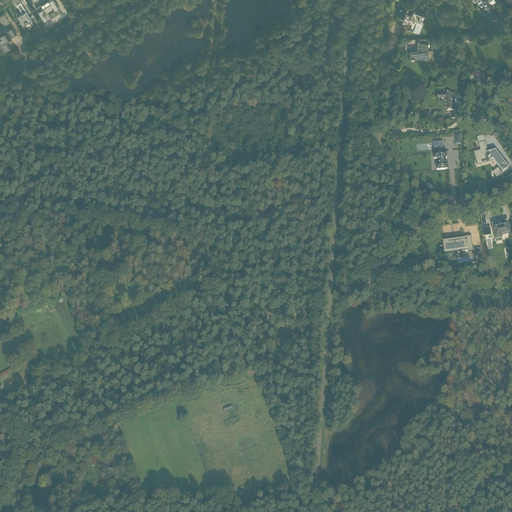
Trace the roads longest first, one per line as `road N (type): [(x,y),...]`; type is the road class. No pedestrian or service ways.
road 1 (track): [(30,446),(172,395),(223,341),(269,317)]
road 2 (track): [(223,236),(98,213),(0,228)]
road 3 (residential): [(405,186),(378,144),(371,113),(376,0)]
road 4 (track): [(240,278),(88,364)]
road 5 (track): [(511,292),(364,290)]
road 6 (track): [(200,211),(97,128)]
